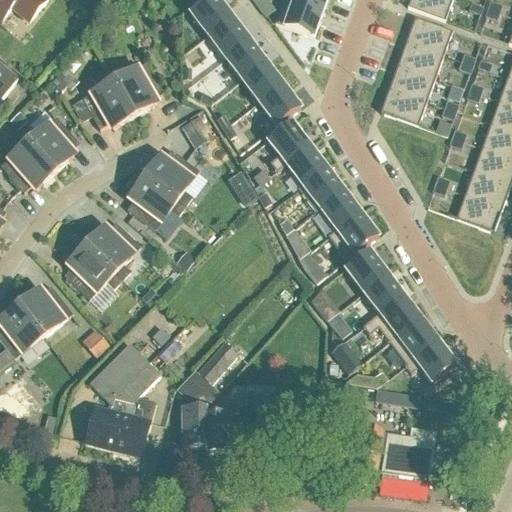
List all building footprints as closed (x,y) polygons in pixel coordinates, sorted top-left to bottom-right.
[(0,0),(0,24),(10,13),(27,27),(45,4),(39,0),(0,0)] [(214,0),(190,19),(208,42),(232,24),(214,0)] [(257,11),(267,3),(264,0),(254,0),(251,3),(257,11)] [(290,0),(290,3),(289,4),(323,16),(328,0),(290,0)] [(447,0),(411,0),(407,13),(445,26),(454,2),(447,0)] [(285,1),(275,29),(313,43),(323,16),(289,4),(290,3),(285,1)] [(491,7),(488,15),(499,18),(502,11),(491,7)] [(471,9),(469,16),(480,20),(482,13),(471,9)] [(488,15),(485,22),(496,26),(499,18),(488,15)] [(415,23),(406,47),(443,61),(452,37),(415,23)] [(232,24),(208,42),(225,65),(249,46),(232,24)] [(249,46),(225,65),(241,87),(266,68),(249,46)] [(406,47),(397,71),(435,84),(443,61),(406,47)] [(464,60),(461,67),(472,71),(475,64),(464,60)] [(31,76),(40,86),(51,76),(42,66),(31,76)] [(131,66),(119,73),(109,79),(133,122),(155,109),(152,105),(163,99),(145,68),(135,74),(131,66)] [(481,66),(478,73),(489,77),(491,70),(481,66)] [(461,67),(459,75),(469,79),(472,71),(461,67)] [(266,68),(241,87),(258,109),(283,91),(266,68)] [(0,105),(17,84),(0,70),(0,105)] [(397,71),(389,94),(427,108),(435,84),(397,71)] [(181,84),(191,84),(191,72),(181,72),(181,84)] [(100,94),(81,105),(71,111),(82,128),(91,123),(99,136),(109,130),(112,134),(133,122),(109,79),(106,80),(104,77),(93,83),(100,94)] [(511,84),(507,83),(498,106),(511,111),(511,84)] [(472,89),(469,97),(480,101),(483,93),(472,89)] [(283,91),(258,109),(276,133),(300,114),(283,91)] [(389,94),(380,118),(418,132),(427,108),(389,94)] [(469,97),(467,104),(477,108),(480,101),(469,97)] [(209,112),(214,103),(203,98),(199,106),(209,112)] [(447,106),(444,114),(455,118),(458,110),(447,106)] [(511,111),(498,106),(490,129),(511,137),(511,111)] [(444,114),(442,121),(452,125),(455,118),(444,114)] [(223,135),(230,130),(224,119),(217,124),(223,135)] [(21,141),(54,178),(73,162),(69,158),(79,150),(55,123),(36,140),(30,133),(21,141)] [(292,129),(267,147),(279,162),(270,169),(276,178),(286,171),(285,171),(310,152),(292,129)] [(511,137),(490,129),(482,153),(511,164),(511,137)] [(229,144),(236,140),(230,130),(223,135),(229,144)] [(188,143),(194,154),(213,143),(207,132),(188,143)] [(455,136),(452,143),(463,147),(466,140),(455,136)] [(54,178),(21,141),(12,149),(19,156),(0,172),(23,199),(32,191),(36,194),(54,178)] [(452,143),(450,151),(461,155),(463,147),(452,143)] [(310,152),(285,171),(286,171),(301,192),(302,193),(327,174),(310,152)] [(511,164),(482,153),(473,176),(511,190),(511,186),(511,164)] [(163,166),(159,163),(144,183),(184,212),(191,203),(183,197),(199,177),(170,156),(163,166)] [(301,192),(298,195),(316,219),(320,216),(319,215),(343,197),(327,174),(302,193),(301,192)] [(259,191),(269,183),(263,175),(253,183),(259,191)] [(473,176),(465,199),(502,213),(511,190),(473,176)] [(438,182),(435,189),(446,193),(449,186),(438,182)] [(144,183),(129,203),(133,206),(126,216),(155,237),(170,216),(177,222),(184,212),(144,183)] [(244,212),(258,203),(248,188),(235,198),(244,212)] [(435,189),(433,197),(444,201),(446,193),(435,189)] [(343,197),(319,215),(320,216),(335,237),(336,238),(360,219),(343,197)] [(264,213),(272,208),(266,198),(258,203),(264,213)] [(465,199),(456,224),(493,238),(502,213),(465,199)] [(335,237),(328,243),(346,267),(378,242),(360,219),(336,238),(335,237)] [(286,241),(294,235),(286,224),(279,230),(286,241)] [(103,234),(85,252),(121,286),(129,278),(123,271),(140,253),(115,228),(106,237),(103,234)] [(292,252),(301,245),(294,235),(286,241),(292,252)] [(85,252),(68,269),(72,273),(63,282),(89,306),(106,288),(113,295),(122,287),(121,286),(85,252)] [(369,257),(345,276),(363,299),(387,280),(369,257)] [(186,258),(176,269),(186,278),(196,267),(186,258)] [(306,278),(316,270),(308,259),(304,262),(298,266),(306,278)] [(387,280),(363,299),(379,320),(380,321),(404,303),(387,280)] [(37,296),(18,312),(43,343),(72,320),(50,292),(40,300),(37,296)] [(379,320),(362,333),(369,342),(378,335),(389,349),(421,325),(404,303),(380,321),(379,320)] [(0,331),(0,349),(5,356),(0,359),(0,376),(43,343),(18,312),(0,325),(0,328),(1,331),(0,331)] [(332,334),(342,326),(337,319),(326,327),(332,334)] [(421,325),(389,349),(405,371),(406,372),(438,347),(421,325)] [(160,333),(152,342),(161,351),(169,342),(160,333)] [(110,351),(96,335),(82,347),(96,363),(110,351)] [(63,338),(48,349),(60,366),(75,355),(63,338)] [(405,371),(404,372),(410,381),(419,374),(431,389),(456,371),(438,347),(406,372),(405,371)] [(340,370),(354,360),(345,348),(331,358),(340,370)] [(84,450),(112,457),(132,380),(145,367),(129,351),(89,391),(111,412),(110,417),(93,413),(84,450)] [(197,379),(211,391),(233,367),(219,354),(197,379)] [(132,380),(112,457),(140,464),(150,427),(134,423),(138,410),(133,409),(160,382),(145,367),(132,380)] [(344,390),(366,393),(368,382),(357,380),(344,390)] [(478,409),(480,395),(466,393),(464,408),(478,409)] [(10,397),(1,415),(24,426),(33,409),(10,397)] [(206,459),(205,414),(197,414),(197,398),(182,411),(182,454),(205,453),(205,459),(206,459)] [(275,399),(245,400),(245,419),(245,422),(276,421),(275,399)] [(345,408),(346,422),(365,420),(364,406),(345,408)] [(230,459),(229,419),(206,419),(206,414),(205,414),(206,459),(230,459)] [(358,476),(428,486),(435,437),(410,434),(409,442),(382,438),(382,437),(364,434),(358,476)]
